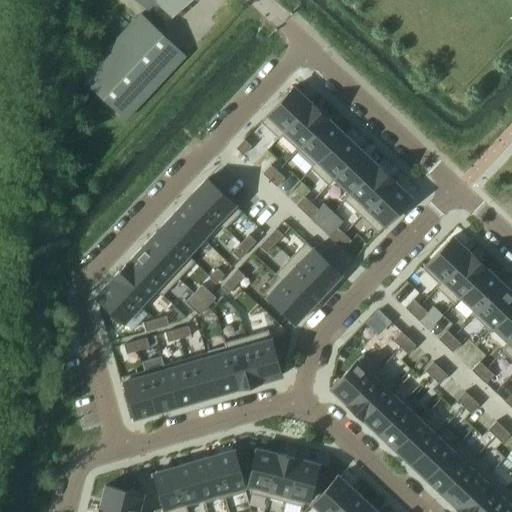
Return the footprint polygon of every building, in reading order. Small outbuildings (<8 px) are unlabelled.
[(155,1),(172,17),(188,0),(148,0),(153,4),(155,1)] [(138,16),(82,75),(128,118),(183,59),(138,16)] [(293,88),(260,123),(278,139),(311,104),(310,104),(293,88)] [(311,104),(278,139),(278,140),(282,136),(298,151),(327,120),(311,104)] [(327,120),(298,151),(314,167),(344,135),(327,120)] [(314,167),(311,170),(327,186),(360,151),(344,135),(314,167)] [(245,141),(237,150),(244,157),(252,148),(245,141)] [(360,151),(327,186),(328,187),(335,180),(350,194),(343,201),(344,202),(377,167),(360,151)] [(271,166),(262,174),(269,181),(270,181),(278,172),(271,166)] [(377,166),(344,202),(361,217),(393,182),(394,182),(377,166)] [(278,172),(270,181),(276,187),(285,179),(278,172)] [(207,179),(190,197),(225,230),(241,212),(207,179)] [(393,182),(361,217),(378,234),(411,199),(393,182)] [(190,197),(175,213),(206,243),(221,227),(224,230),(225,230),(190,197)] [(304,197),(296,206),(303,212),(311,203),(304,197)] [(311,203),(303,212),(310,219),(318,210),(311,203)] [(175,213),(159,230),(194,263),(195,262),(188,255),(202,240),(205,244),(206,243),(175,213)] [(337,228),(329,237),(336,244),(344,235),(337,228)] [(268,237),(268,238),(275,244),(283,236),(276,229),(268,237)] [(159,230),(143,247),(178,279),(194,263),(159,230)] [(249,235),(240,244),(247,251),(256,242),(249,235)] [(344,235),(336,244),(343,250),(351,241),(344,235)] [(268,238),(259,247),(266,253),(275,245),(275,244),(268,238)] [(453,238),(420,273),(421,273),(428,266),(443,281),(436,288),(437,289),(470,254),(453,238)] [(306,242),(290,259),(325,292),(340,275),(306,242)] [(240,244),(232,253),(239,259),(247,251),(240,244)] [(143,247),(128,263),(163,296),(178,279),(143,247)] [(470,254),(437,289),(453,304),(486,270),(486,269),(470,254)] [(290,259),(275,275),(310,307),(325,292),(290,259)] [(127,263),(112,279),(112,280),(143,309),(158,293),(162,297),(163,296),(128,263),(127,263)] [(217,269),(209,277),(216,284),(224,275),(217,269)] [(237,270),(229,278),(236,285),(244,277),(237,270)] [(486,270),(453,304),(454,305),(461,298),(476,312),(472,316),(473,316),(503,285),(486,270)] [(278,279),(263,294),(295,324),(310,307),(275,275),(278,279)] [(229,278),(221,287),(228,294),(236,285),(229,278)] [(112,280),(96,297),(96,298),(124,323),(139,307),(143,310),(143,309),(112,280)] [(202,285),(194,294),(201,300),(209,292),(202,285)] [(511,293),(503,285),(473,316),(490,332),(511,308),(511,293)] [(201,300),(207,307),(216,298),(209,292),(201,300)] [(194,294),(185,303),(192,309),(201,300),(194,294)] [(201,300),(192,309),(199,316),(207,307),(201,300)] [(413,300),(405,309),(412,315),(420,306),(413,300)] [(420,306),(412,315),(419,322),(427,313),(420,306)] [(511,308),(490,332),(490,333),(494,329),(509,344),(502,351),(503,351),(511,341),(511,308)] [(166,316),(154,320),(155,320),(157,329),(169,326),(166,316)] [(154,320),(143,323),(146,332),(157,329),(155,320),(154,320)] [(183,328),(177,330),(179,339),(191,336),(188,326),(183,328)] [(177,330),(165,333),(168,342),(179,339),(177,330)] [(268,330),(246,337),(259,383),(281,376),(268,330)] [(446,331),(438,340),(445,346),(453,338),(453,337),(446,331)] [(402,333),(393,342),(400,348),(405,344),(409,339),(402,333)] [(246,337),(225,343),(238,388),(239,389),(259,383),(246,337)] [(146,338),(135,341),(138,351),(149,347),(146,338)] [(453,338),(445,346),(452,353),(460,344),(453,338)] [(405,344),(400,348),(407,355),(416,346),(409,339),(405,344)] [(135,341),(123,345),(126,354),(138,351),(135,341)] [(511,341),(503,351),(511,359),(511,341)] [(226,347),(206,353),(218,394),(238,388),(225,343),(224,343),(226,347)] [(206,353),(185,359),(197,400),(218,394),(206,353)] [(363,354),(330,389),(347,405),(380,370),(363,354)] [(185,359),(164,365),(176,406),(197,400),(185,359)] [(479,362),(471,371),(478,378),(486,369),(479,362)] [(433,363),(425,371),(432,378),(440,369),(433,363)] [(145,371),(144,371),(155,412),(176,406),(164,365),(163,365),(165,370),(146,375),(145,371)] [(440,369),(432,378),(439,384),(447,376),(440,369)] [(486,369),(478,378),(485,384),(493,375),(486,369)] [(347,405),(362,420),(363,420),(395,385),(380,370),(347,405)] [(136,373),(122,377),(134,419),(155,412),(144,371),(136,373)] [(395,385),(363,420),(378,434),(408,403),(393,389),(396,385),(395,385)] [(465,392),(456,401),(463,407),(472,399),(465,392)] [(472,399),(463,407),(470,414),(479,405),(472,399)] [(408,403),(378,434),(394,449),(424,418),(423,417),(420,421),(405,407),(409,404),(408,403)] [(424,418),(394,449),(410,464),(439,433),(424,418)] [(496,422),(488,430),(495,437),(503,428),(496,422)] [(503,428),(495,437),(502,444),(510,435),(503,428)] [(439,433),(410,464),(426,479),(458,444),(458,443),(454,447),(439,433)] [(458,444),(426,479),(441,494),(474,459),(458,444)] [(245,448),(234,452),(236,461),(248,457),(245,448)] [(256,450),(247,487),(252,488),(250,495),(267,499),(277,455),(256,450)] [(233,451),(213,457),(225,498),(244,492),(233,451)] [(277,455),(267,499),(286,503),(297,460),(277,455)] [(213,457),(193,462),(205,504),(225,498),(213,457)] [(474,459),(441,494),(457,508),(490,474),(474,459)] [(297,460),(286,503),(303,507),(305,501),(309,502),(318,465),(297,460)] [(193,462),(173,468),(185,509),(205,504),(193,462)] [(173,468),(154,474),(164,511),(176,511),(185,509),(173,468)] [(329,469),(322,476),(331,484),(337,477),(329,469)] [(457,508),(457,509),(460,511),(483,511),(506,488),(490,474),(457,508)] [(331,484),(312,504),(320,511),(333,511),(353,491),(338,476),(337,477),(331,484)] [(106,486),(100,509),(113,511),(138,511),(143,495),(122,490),(106,486)] [(511,511),(511,494),(506,488),(483,511),(511,511)] [(353,491),(333,511),(361,511),(368,505),(353,491)]
